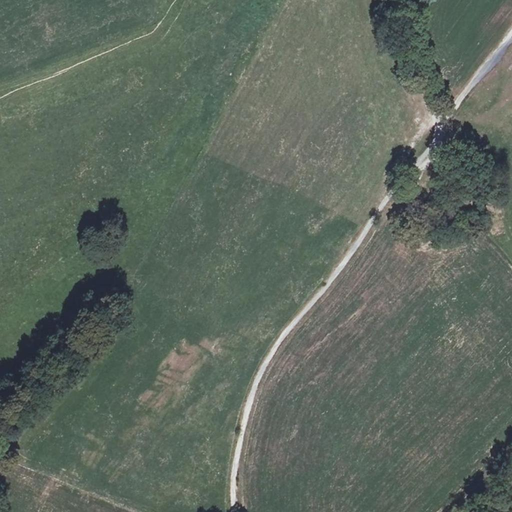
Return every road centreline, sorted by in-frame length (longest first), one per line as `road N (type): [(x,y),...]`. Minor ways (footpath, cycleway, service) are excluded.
road 1 (track): [(441,124),(262,367),(232,472),(233,511)]
road 2 (track): [(388,0),(441,124)]
